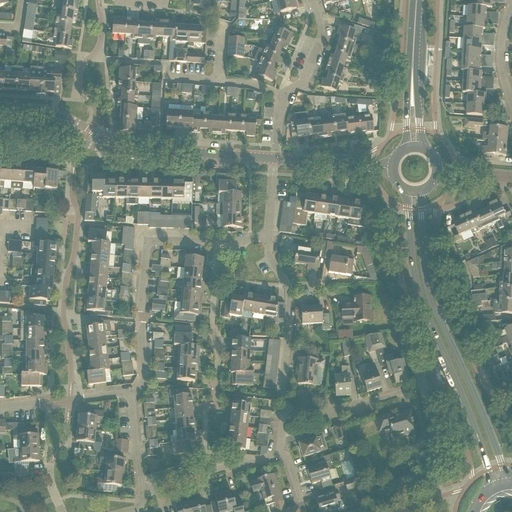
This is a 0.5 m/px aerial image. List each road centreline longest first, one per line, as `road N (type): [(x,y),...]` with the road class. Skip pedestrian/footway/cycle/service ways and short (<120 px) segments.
road 1 (tertiary): [(403,190),(417,288),(493,489)]
road 2 (tertiary): [(508,485),(426,281),(423,191)]
road 3 (residential): [(271,239),(148,241),(147,359),(133,386)]
road 4 (unclassified): [(111,146),(275,159)]
road 5 (residential): [(144,496),(269,459),(279,435)]
road 6 (residential): [(133,386),(0,408)]
road 7 (residential): [(282,399),(346,409),(411,390)]
